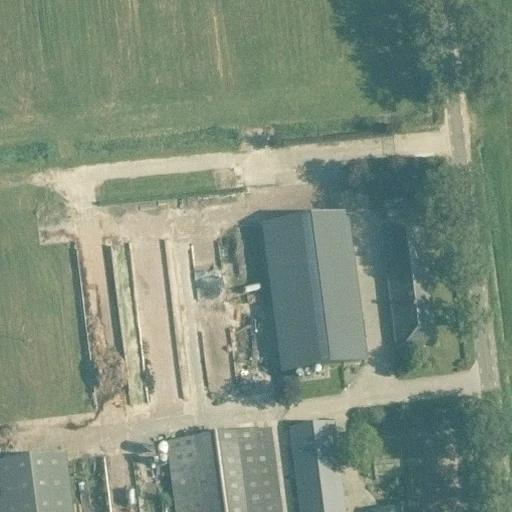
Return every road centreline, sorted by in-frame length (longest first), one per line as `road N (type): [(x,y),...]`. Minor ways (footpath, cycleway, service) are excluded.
road 1 (unclassified): [(510,511),(453,0)]
road 2 (track): [(0,183),(470,143)]
